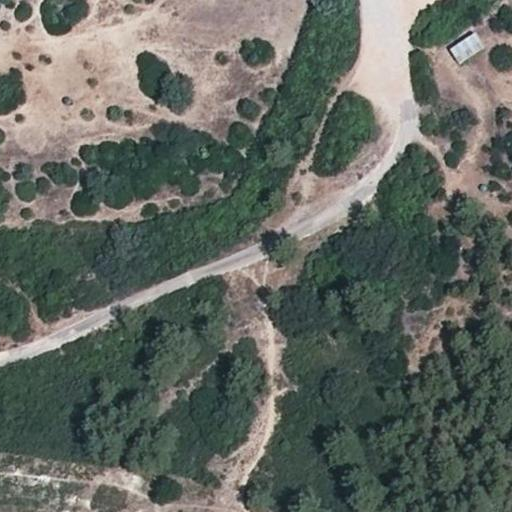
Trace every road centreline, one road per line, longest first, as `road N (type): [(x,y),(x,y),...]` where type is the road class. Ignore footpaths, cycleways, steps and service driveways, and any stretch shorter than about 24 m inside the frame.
road 1 (track): [(384,0),(392,160),(249,257)]
road 2 (track): [(249,257),(0,357)]
